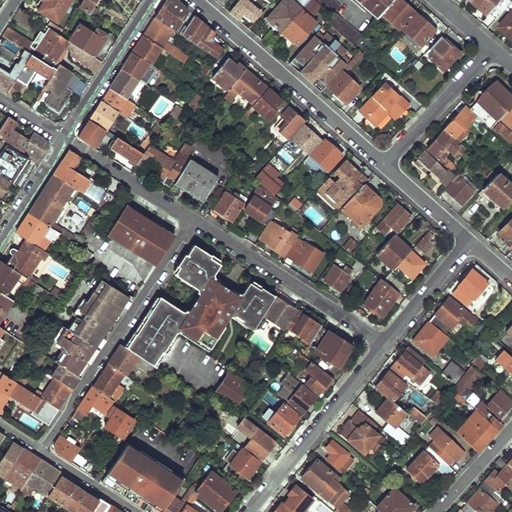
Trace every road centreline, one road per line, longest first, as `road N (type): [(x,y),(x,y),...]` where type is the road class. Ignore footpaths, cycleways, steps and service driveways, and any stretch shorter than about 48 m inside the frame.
road 1 (residential): [(193,220),(41,450)]
road 2 (residential): [(195,0),(385,165)]
road 3 (residential): [(193,220),(383,343)]
road 4 (residential): [(247,511),(383,343)]
road 5 (residential): [(154,0),(62,137)]
road 6 (residential): [(385,165),(491,49)]
road 7 (residential): [(62,137),(193,220)]
road 8 (residential): [(383,343),(470,241)]
road 9 (residential): [(62,137),(0,240)]
